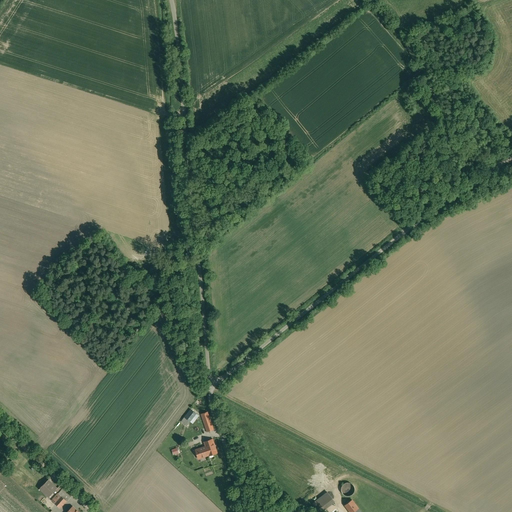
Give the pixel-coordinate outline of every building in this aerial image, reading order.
[(199,416),(191,409),(181,421),(187,426),(190,422),(192,424),(199,416)] [(209,416),(203,418),(207,431),(213,429),(209,416)] [(176,437),(182,439),(186,428),(180,426),(176,437)] [(213,439),(204,442),(206,447),(197,450),(199,455),(207,452),(209,456),(217,453),(213,439)] [(8,471),(16,464),(11,459),(4,467),(8,471)] [(57,488),(48,480),(40,489),(49,497),(57,488)] [(349,496),(353,485),(343,481),(339,492),(349,496)] [(70,497),(62,489),(52,501),(60,508),(70,497)] [(313,503),(319,511),(321,511),(335,502),(328,492),(313,503)] [(361,511),(352,500),(345,505),(350,511),(361,511)]
